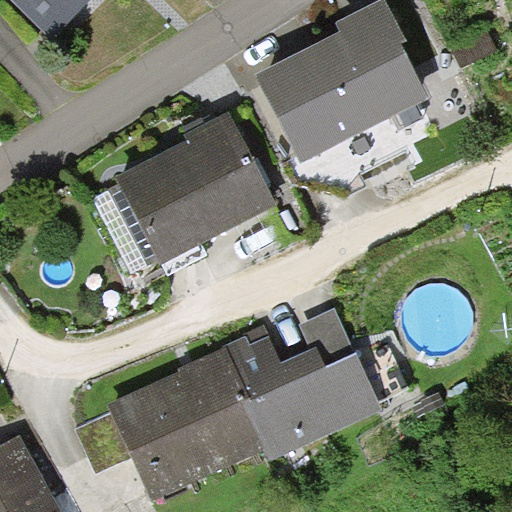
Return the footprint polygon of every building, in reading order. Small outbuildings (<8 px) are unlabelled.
[(93,0),(10,0),(54,41),(93,0)] [(337,43),(254,82),(297,170),(429,107),(378,2),(329,26),(337,43)] [(190,151),(117,185),(158,271),(275,217),(227,116),(183,137),(190,151)] [(105,408),(108,413),(77,428),(99,476),(133,460),(153,504),(261,454),(267,466),(380,413),(333,313),(303,327),(315,353),(279,369),(262,334),(190,368),(105,408)] [(57,511),(16,438),(0,446),(0,511),(57,511)]
